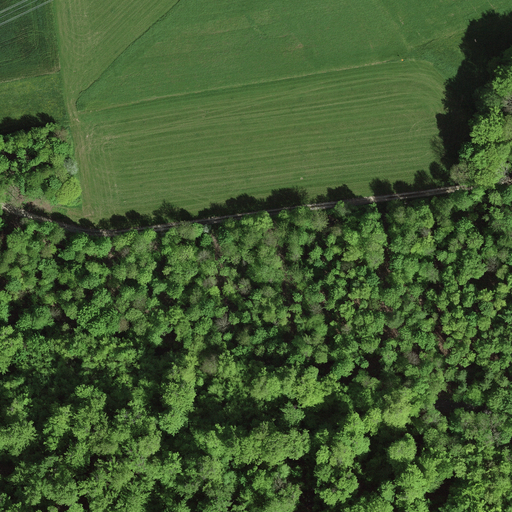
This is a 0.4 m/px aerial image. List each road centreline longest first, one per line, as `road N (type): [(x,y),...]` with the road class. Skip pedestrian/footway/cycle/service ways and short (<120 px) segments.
road 1 (track): [(0,204),(87,232),(122,231),(511,181)]
road 2 (tertiary): [(0,336),(230,363),(511,417)]
